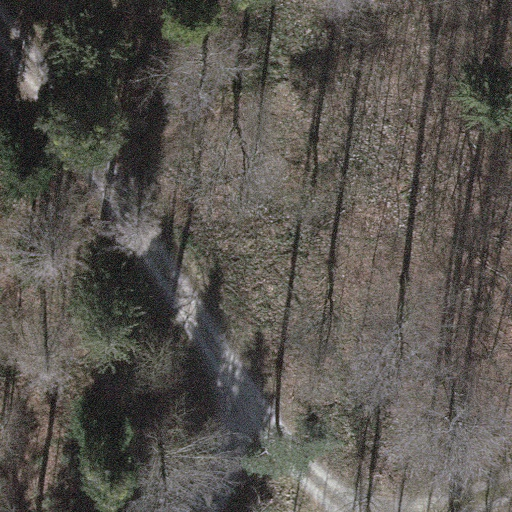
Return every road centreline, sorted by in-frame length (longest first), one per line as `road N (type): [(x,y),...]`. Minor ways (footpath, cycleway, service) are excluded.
road 1 (track): [(237,379),(0,28)]
road 2 (track): [(237,379),(350,511)]
road 3 (track): [(203,511),(225,469),(237,379)]
